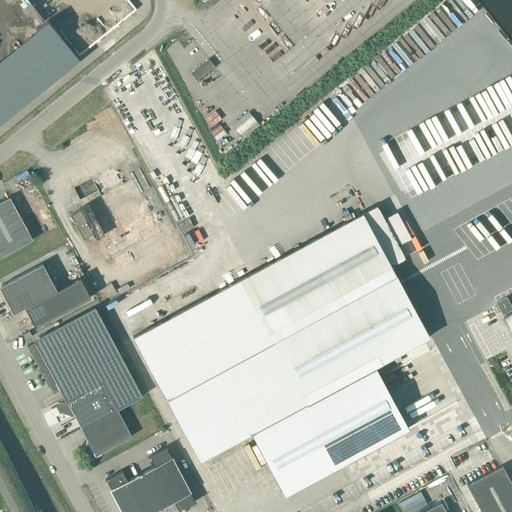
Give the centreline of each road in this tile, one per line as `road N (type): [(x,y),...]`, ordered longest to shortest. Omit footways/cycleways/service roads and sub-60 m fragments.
road 1 (unknown): [(193,21),(240,73),(278,84),(355,41),(401,0)]
road 2 (unclassified): [(0,155),(156,31),(160,0)]
road 3 (unclassified): [(84,511),(0,349)]
